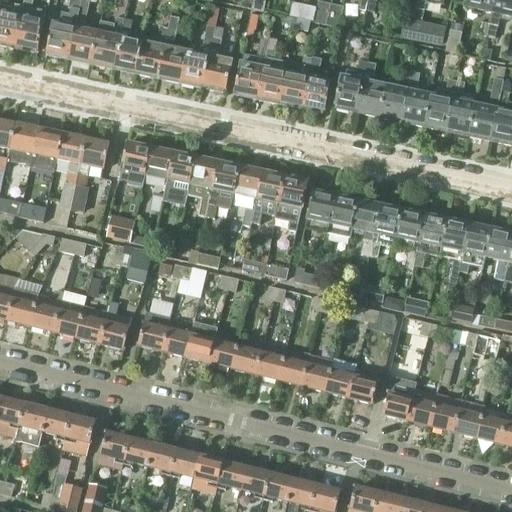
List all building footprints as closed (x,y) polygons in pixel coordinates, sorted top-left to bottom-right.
[(24,0),(22,11),(15,47),(23,49),(23,52),(34,54),(35,52),(38,52),(46,14),(31,11),(33,1),(25,0),(24,0)] [(69,0),(67,10),(71,11),(79,13),(82,2),(82,0),(69,0)] [(263,14),(266,0),(252,0),(251,12),(263,14)] [(359,0),(357,10),(366,12),(368,0),(359,0)] [(368,0),(366,12),(374,14),(376,0),(368,0)] [(408,0),(407,9),(408,9),(405,21),(413,23),(416,11),(417,0),(408,0)] [(417,0),(416,11),(424,13),(426,1),(427,1),(442,5),(443,0),(417,0)] [(468,0),(466,10),(490,15),(493,0),(468,0)] [(487,25),(484,38),(494,40),(500,18),(500,17),(511,19),(511,0),(493,0),(490,15),(491,15),(490,16),(488,25),(487,25)] [(79,13),(69,59),(78,61),(77,63),(91,66),(97,35),(84,32),(83,32),(90,3),(82,2),(79,13)] [(313,24),(325,27),(329,6),(318,3),(313,24)] [(343,9),(329,6),(325,27),(339,30),(343,9)] [(0,14),(0,47),(6,48),(6,45),(15,47),(22,11),(15,10),(13,17),(0,14)] [(55,14),(46,54),(49,54),(48,57),(60,60),(61,57),(69,59),(79,13),(71,11),(70,17),(55,14)] [(416,11),(413,23),(421,25),(424,13),(416,11)] [(168,30),(158,78),(167,79),(166,82),(180,85),(187,54),(184,53),(184,50),(173,47),(179,21),(170,18),(169,21),(168,30)] [(295,21),(294,20),(283,18),(280,31),(293,33),(295,21)] [(97,35),(91,66),(105,69),(105,66),(114,68),(124,21),(116,19),(114,27),(100,24),(97,35)] [(124,21),(114,68),(122,70),(122,73),(135,76),(142,45),(128,42),(132,23),(124,21)] [(293,33),(294,31),(304,33),(306,23),(295,21),(293,33)] [(477,36),(484,38),(487,25),(480,23),(477,36)] [(413,24),(410,41),(430,45),(438,47),(443,45),(445,37),(424,26),(413,24)] [(142,45),(135,76),(149,79),(150,76),(158,78),(168,30),(160,28),(157,44),(155,44),(154,47),(142,45)] [(187,54),(180,85),(194,88),(194,85),(203,87),(213,40),(215,30),(207,28),(202,49),(200,48),(199,57),(187,54)] [(318,30),(316,42),(323,44),(326,32),(318,30)] [(462,35),(449,32),(448,31),(444,48),(446,48),(445,53),(457,56),(462,35)] [(242,57),(234,94),(237,94),(236,97),(248,100),(249,97),(257,98),(267,51),(269,40),(263,39),(262,43),(259,43),(256,60),(242,57)] [(213,40),(203,87),(211,89),(211,92),(223,94),(223,91),(226,92),(232,64),(217,60),(221,42),(213,40)] [(480,61),(491,63),(493,52),(483,50),(480,61)] [(267,51),(257,98),(266,100),(265,103),(279,106),(288,64),(274,61),(275,53),(267,51)] [(288,64),(279,106),(293,109),(293,106),(302,108),(312,60),(303,58),(301,67),(288,64)] [(312,60),(302,108),(310,110),(310,112),(321,115),(322,112),(325,113),(331,84),(316,81),(317,74),(319,75),(321,62),(312,60)] [(340,78),(334,107),(356,111),(367,65),(359,63),(355,82),(340,78)] [(367,65),(356,111),(379,116),(385,88),(374,86),(375,81),(372,78),(375,67),(367,65)] [(403,72),(401,84),(408,86),(411,74),(403,72)] [(407,93),(401,121),(423,126),(429,97),(418,95),(418,94),(419,91),(417,91),(418,86),(417,86),(420,75),(411,74),(408,86),(407,93)] [(474,107),(468,135),(491,140),(501,94),(503,83),(494,81),(488,110),(474,107)] [(429,97),(423,126),(445,130),(455,83),(448,82),(444,100),(429,97)] [(455,83),(445,130),(468,135),(474,107),(461,104),(465,85),(455,83)] [(385,88),(379,116),(401,121),(407,93),(399,91),(385,88)] [(501,94),(491,140),(511,144),(511,105),(507,105),(509,95),(501,94)] [(0,122),(0,149),(9,152),(15,126),(0,122)] [(7,163),(7,165),(30,170),(38,131),(15,126),(9,152),(7,163)] [(38,131),(30,170),(54,175),(56,161),(62,136),(38,131)] [(62,136),(56,161),(68,164),(63,186),(75,189),(85,140),(62,136)] [(85,140),(75,189),(85,191),(89,168),(104,171),(109,146),(85,140)] [(128,146),(120,182),(127,183),(127,187),(142,190),(145,174),(151,148),(139,145),(139,148),(128,146)] [(151,148),(145,174),(167,179),(173,155),(162,153),(163,150),(151,148)] [(163,197),(162,204),(184,208),(185,209),(187,199),(195,157),(184,155),(183,157),(173,155),(167,179),(163,197)] [(195,157),(187,199),(201,202),(197,218),(206,220),(217,165),(207,162),(207,160),(195,157)] [(217,165),(206,220),(214,221),(217,209),(231,212),(235,194),(234,194),(240,167),(228,164),(228,167),(217,165)] [(240,167),(234,194),(235,194),(256,198),(257,199),(262,174),(251,172),(252,169),(240,167)] [(254,212),(251,225),(259,227),(262,215),(275,218),(276,219),(285,176),(273,174),(272,176),(262,174),(257,199),(256,198),(256,201),(254,212)] [(275,218),(274,221),(290,224),(288,232),(296,234),(307,184),(295,181),(296,179),(285,176),(276,219),(275,218)] [(306,221),(305,230),(327,235),(328,226),(334,198),(312,194),(306,221)] [(150,213),(160,215),(162,204),(163,197),(153,195),(150,213)] [(328,226),(327,235),(350,240),(352,231),(351,231),(357,203),(334,198),(328,226)] [(73,199),(71,211),(83,214),(86,202),(73,199)] [(0,214),(8,216),(11,204),(0,201),(0,214)] [(357,203),(351,231),(352,231),(365,234),(361,257),(369,259),(374,236),(379,208),(357,203)] [(22,206),(19,219),(29,221),(32,208),(22,206)] [(374,236),(369,259),(377,260),(380,247),(393,250),(395,240),(401,213),(379,208),(374,236)] [(250,229),(251,225),(253,212),(245,211),(242,227),(250,229)] [(395,240),(393,250),(394,250),(394,249),(408,252),(405,270),(413,272),(414,268),(413,268),(418,245),(423,217),(401,213),(395,240)] [(418,245),(413,268),(414,268),(422,270),(425,256),(438,258),(440,250),(446,222),(423,217),(418,245)] [(111,220),(107,240),(118,242),(123,223),(111,220)] [(440,250),(438,258),(453,262),(449,276),(458,278),(459,273),(463,255),(469,227),(446,222),(440,250)] [(463,255),(459,273),(467,275),(469,268),(482,270),(484,259),(490,231),(469,227),(463,255)] [(511,236),(490,231),(484,259),(498,262),(494,281),(503,283),(507,264),(511,240),(511,236)] [(43,237),(23,232),(15,241),(34,259),(46,246),(36,244),(43,237)] [(179,237),(168,235),(164,255),(174,257),(179,237)] [(36,244),(46,246),(53,248),(55,239),(49,238),(43,237),(36,244)] [(132,238),(130,246),(143,248),(144,240),(132,238)] [(511,240),(507,264),(503,283),(511,284),(511,240)] [(56,253),(69,256),(72,243),(62,241),(56,253)] [(72,243),(69,256),(83,259),(86,247),(72,243)] [(112,266),(129,270),(133,251),(116,247),(112,266)] [(151,255),(135,251),(130,270),(146,274),(151,255)] [(191,251),(188,265),(196,266),(199,253),(191,251)] [(263,276),(267,258),(263,257),(262,265),(248,262),(250,254),(245,253),(242,271),(263,276)] [(217,271),(218,266),(219,260),(199,256),(196,266),(217,271)] [(267,258),(263,276),(286,282),(288,271),(266,266),(268,258),(267,258)] [(315,289),(317,279),(320,266),(312,264),(309,277),(296,274),(294,284),(315,289)] [(172,268),(161,266),(158,275),(170,278),(172,268)] [(172,280),(181,282),(184,269),(175,267),(172,280)] [(192,271),(184,269),(181,282),(189,284),(192,271)] [(218,291),(227,293),(230,280),(221,278),(218,291)] [(315,289),(338,294),(340,284),(317,279),(315,289)] [(97,300),(102,282),(92,280),(88,298),(97,300)] [(239,282),(230,280),(227,293),(236,295),(239,282)] [(362,289),(340,284),(338,294),(360,299),(362,289)] [(0,321),(6,323),(14,291),(0,287),(0,321)] [(265,302),(274,304),(277,290),(268,288),(265,302)] [(363,288),(362,289),(360,299),(360,300),(382,305),(385,292),(363,288)] [(286,293),(277,290),(274,304),(283,306),(286,293)] [(14,291),(6,323),(29,329),(37,297),(14,291)] [(37,297),(29,329),(53,335),(61,303),(63,295),(54,293),(52,301),(37,297)] [(61,303),(53,335),(76,341),(84,309),(86,299),(64,294),(62,303),(61,303)] [(311,312),(319,314),(322,301),(315,299),(311,312)] [(332,303),(322,301),(319,314),(329,317),(332,303)] [(404,315),(425,319),(428,306),(407,301),(404,315)] [(110,303),(107,315),(116,317),(119,305),(110,303)] [(447,322),(469,327),(473,310),(451,305),(447,322)] [(359,324),(368,326),(371,312),(347,307),(344,319),(359,323),(359,324)] [(84,309),(76,341),(100,346),(107,315),(84,309)] [(473,310),(469,327),(470,327),(471,326),(477,327),(477,328),(492,331),(495,320),(480,318),(481,312),(473,310)] [(394,317),(371,312),(368,326),(376,328),(377,325),(395,330),(397,323),(394,317)] [(107,315),(100,346),(123,352),(131,321),(116,317),(107,315)] [(146,315),(138,348),(161,354),(168,328),(170,321),(146,315)] [(511,324),(495,320),(492,331),(511,335),(511,324)] [(431,326),(422,324),(419,338),(428,340),(431,326)] [(190,338),(185,359),(208,365),(214,340),(217,331),(193,325),(190,338)] [(428,340),(451,345),(454,331),(431,326),(428,340)] [(168,328),(161,354),(185,359),(190,338),(176,334),(177,330),(174,329),(168,328)] [(457,347),(474,350),(477,337),(454,331),(451,345),(457,347)] [(486,339),(477,337),(474,350),(483,352),(486,339)] [(511,338),(503,337),(501,342),(511,345),(511,338)] [(214,340),(208,365),(231,371),(237,350),(222,346),(223,342),(214,340)] [(451,345),(447,360),(455,362),(457,362),(459,355),(456,354),(457,347),(451,345)] [(237,350),(231,371),(255,377),(261,352),(252,349),(251,350),(251,353),(247,352),(237,350)] [(261,352),(255,377),(278,383),(283,361),(269,358),(270,354),(261,352)] [(283,361),(278,383),(301,389),(309,357),(300,354),(297,365),(283,361)] [(309,357),(301,389),(325,395),(330,373),(331,373),(333,363),(309,357)] [(447,360),(440,387),(448,389),(455,362),(447,360)] [(354,376),(348,400),(372,406),(377,385),(381,369),(357,363),(354,376)] [(330,373),(325,395),(348,400),(354,376),(345,373),(344,376),(331,373),(330,373)] [(391,381),(382,417),(406,423),(414,391),(416,386),(392,380),(391,381)] [(414,391),(406,423),(430,429),(438,397),(414,391)] [(438,397),(430,429),(453,435),(461,403),(438,397)] [(0,437),(16,441),(18,432),(19,432),(26,407),(2,401),(0,410),(0,437)] [(461,403),(453,435),(477,441),(482,419),(484,409),(461,403)] [(26,407),(19,432),(28,435),(29,431),(44,434),(49,412),(26,407)] [(49,412),(44,434),(57,438),(56,442),(64,444),(66,444),(73,418),(49,412)] [(505,425),(499,447),(511,449),(511,415),(507,415),(505,425)] [(64,444),(62,453),(86,459),(89,446),(95,424),(73,418),(66,444),(64,444)] [(482,419),(477,441),(499,447),(505,425),(482,419)] [(100,457),(98,467),(122,473),(123,467),(123,466),(129,441),(106,435),(100,457)] [(129,441),(123,466),(132,468),(133,465),(147,468),(152,447),(129,441)] [(152,447),(147,468),(162,472),(161,476),(169,478),(176,452),(152,447)] [(176,452),(169,478),(179,480),(180,477),(193,480),(199,458),(176,452)] [(193,480),(191,491),(214,498),(216,490),(222,464),(199,458),(193,480)] [(222,464),(216,490),(225,492),(226,488),(240,492),(246,470),(222,464)] [(246,470),(240,492),(255,496),(254,499),(254,500),(262,502),(263,501),(269,476),(246,470)] [(263,501),(262,502),(272,504),(272,503),(273,500),(287,504),(292,482),(269,476),(263,501)] [(292,482),(287,504),(302,507),(301,511),(304,511),(308,511),(315,487),(292,482)] [(14,487),(6,484),(3,498),(10,500),(14,487)] [(60,499),(53,497),(49,509),(58,511),(77,511),(83,491),(63,486),(60,499)] [(308,511),(335,511),(340,494),(315,487),(308,511)] [(355,489),(348,511),(373,511),(377,495),(355,489)] [(88,492),(82,511),(100,511),(105,497),(88,492)] [(41,507),(49,509),(53,497),(44,494),(41,507)] [(377,495),(373,511),(397,511),(401,501),(377,495)] [(423,511),(425,507),(401,501),(397,511),(423,511)]
